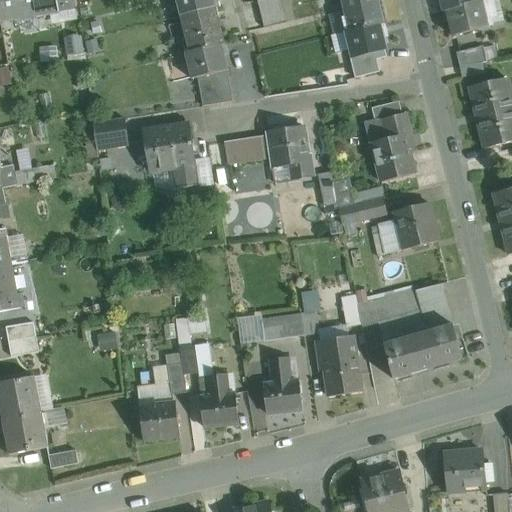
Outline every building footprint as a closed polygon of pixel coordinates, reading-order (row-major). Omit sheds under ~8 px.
[(43,0),(46,16),(60,14),(57,0),(43,0)] [(74,0),(57,0),(60,14),(77,11),(74,0)] [(176,0),(181,17),(216,9),(213,0),(176,0)] [(282,0),(264,0),(258,2),(261,16),(285,10),(282,0)] [(378,0),(341,0),(349,32),(381,24),(384,23),(378,0)] [(476,0),(439,0),(443,11),(446,11),(477,3),(476,0)] [(477,3),(446,11),(452,37),(489,28),(482,2),(477,3)] [(216,9),(181,17),(191,54),(222,45),(225,45),(216,9)] [(285,10),(261,16),(264,29),(288,23),(285,10)] [(349,32),(345,33),(351,58),(350,58),(352,66),(377,60),(386,57),(385,50),(387,50),(381,24),(349,32)] [(222,45),(186,55),(192,80),(199,78),(201,90),(231,85),(229,71),(222,45)] [(483,46),(456,53),(459,66),(482,63),(486,62),(483,46)] [(377,60),(352,66),(355,78),(380,72),(377,60)] [(482,63),(459,66),(462,78),(485,74),(482,63)] [(511,98),(507,78),(470,87),(486,149),(511,142),(511,98)] [(231,85),(201,90),(204,106),(234,102),(231,85)] [(399,100),(372,107),(376,122),(383,120),(383,119),(403,114),(399,100)] [(403,114),(383,119),(383,120),(387,139),(372,143),(382,182),(416,174),(410,149),(415,148),(407,113),(403,114)] [(124,119),(94,124),(94,125),(97,150),(129,145),(124,119)] [(94,125),(85,126),(89,160),(98,158),(97,150),(94,125)] [(196,165),(190,125),(143,133),(150,172),(174,168),(178,190),(198,186),(195,165),(196,165)] [(303,127),(268,133),(274,168),(290,166),(293,181),(314,177),(310,155),(308,155),(303,127)] [(263,136),(225,142),(229,165),(267,159),(263,136)] [(511,189),(494,194),(509,255),(511,254),(511,189)] [(384,199),(357,205),(360,221),(387,215),(384,199)] [(429,203),(396,212),(405,250),(439,242),(429,203)] [(6,232),(0,232),(0,267),(12,265),(13,265),(6,232)] [(12,265),(0,267),(0,313),(20,310),(12,265)] [(442,285),(416,291),(422,311),(428,333),(454,325),(442,285)] [(416,291),(359,305),(363,325),(363,326),(410,317),(410,313),(422,311),(416,291)] [(357,296),(342,299),(348,328),(363,325),(359,305),(357,296)] [(318,313),(302,315),(302,317),(305,337),(321,335),(318,313)] [(302,317),(274,321),(277,341),(305,337),(302,317)] [(274,321),(262,322),(265,342),(277,341),(274,321)] [(34,323),(7,329),(9,343),(37,338),(34,323)] [(428,333),(384,346),(394,381),(464,360),(454,325),(428,333)] [(354,337),(318,342),(323,373),(326,372),(330,398),(363,392),(354,337)] [(37,338),(9,343),(12,358),(40,353),(37,338)] [(289,357),(269,360),(272,384),(292,382),(289,357)] [(227,375),(208,377),(211,397),(201,398),(206,428),(240,424),(235,393),(230,394),(227,375)] [(36,378),(0,384),(0,405),(3,421),(42,413),(36,378)] [(272,384),(264,385),(268,414),(303,410),(299,381),(292,382),(272,384)] [(176,403),(155,406),(155,401),(140,402),(145,442),(180,437),(176,403)] [(42,413),(3,421),(10,456),(49,449),(42,413)] [(77,451),(50,456),(52,469),(80,464),(77,451)] [(483,451),(445,455),(449,493),(467,491),(466,488),(485,486),(486,490),(487,489),(483,451)] [(409,511),(400,472),(361,481),(368,511),(388,511),(390,511),(389,511),(409,511)] [(509,511),(508,495),(494,497),(495,511),(509,511)]
